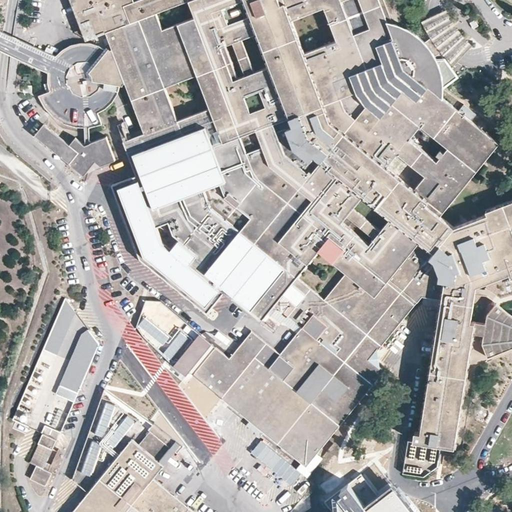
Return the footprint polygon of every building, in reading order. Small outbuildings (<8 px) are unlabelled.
[(210,345),(167,304),(149,302),(141,325),(172,353),(165,366),(187,383),(206,399),(211,403),(215,398),(219,393),(259,427),(256,432),(298,467),(299,466),(311,452),(377,372),(363,360),(417,296),(437,299),(418,404),(453,411),(460,375),(468,331),(478,332),(479,319),(466,317),(471,287),(511,271),(511,203),(448,228),(435,218),(494,146),(467,122),(455,112),(430,91),(409,73),(399,65),(395,53),(388,36),(382,19),(386,17),(379,0),(69,0),(84,37),(103,29),(109,46),(121,80),(140,131),(176,226),(268,302),(296,325),(274,352),(247,329),(224,357),(210,345)] [(458,26),(447,9),(428,18),(425,19),(427,36),(437,50),(457,62),(459,61),(473,45),(458,26)] [(425,19),(390,35),(388,36),(395,53),(408,49),(427,36),(425,19)] [(399,65),(409,73),(417,63),(437,50),(427,36),(408,49),(395,53),(399,65)] [(50,87),(54,93),(59,100),(50,113),(59,119),(64,120),(69,122),(74,123),(80,123),(88,123),(91,122),(94,121),(98,120),(94,109),(96,108),(98,106),(102,104),(105,101),(109,97),(112,92),(114,87),(115,83),(118,84),(119,80),(121,80),(109,46),(107,47),(105,46),(103,48),(98,45),(93,43),(88,41),(81,40),(76,41),(74,41),(71,42),(65,44),(60,47),(56,50),(52,54),(50,57),(48,60),(46,65),(45,71),(45,75),(45,79),(45,84),(46,88),(50,87)] [(52,54),(34,45),(30,54),(26,63),(45,71),(46,65),(48,60),(50,57),(52,54)] [(457,62),(437,50),(417,63),(409,73),(430,91),(457,62)] [(50,87),(46,88),(35,92),(36,97),(40,103),(45,109),(50,113),(59,100),(54,93),(50,87)] [(460,106),(455,112),(467,122),(472,116),(460,106)] [(71,142),(44,121),(34,134),(85,175),(96,161),(102,165),(116,160),(108,137),(90,143),(91,122),(88,123),(86,144),(76,136),(71,142)] [(176,226),(140,131),(120,139),(134,177),(115,183),(141,254),(208,311),(221,320),(225,315),(237,322),(254,320),(268,302),(176,226)] [(60,223),(60,236),(71,235),(71,223),(60,223)] [(118,279),(129,290),(134,285),(123,274),(118,279)] [(133,297),(121,292),(116,304),(136,313),(144,293),(137,290),(133,297)] [(79,315),(66,302),(45,353),(60,359),(79,315)] [(486,320),(479,319),(478,332),(484,332),(482,344),(487,357),(511,348),(511,316),(496,304),(487,315),(486,320)] [(101,346),(89,330),(82,335),(58,393),(77,402),(101,346)] [(222,347),(225,340),(210,334),(207,341),(222,347)] [(219,393),(215,398),(256,432),(259,427),(219,393)] [(197,511),(160,480),(185,450),(172,431),(111,400),(73,474),(93,491),(75,511),(197,511)] [(453,411),(418,404),(413,430),(427,433),(425,443),(433,444),(441,445),(447,446),(453,411)] [(405,439),(425,443),(427,433),(413,430),(408,429),(405,439)] [(43,468),(57,440),(43,433),(30,462),(37,465),(30,478),(46,486),(52,472),(43,468)] [(425,443),(405,439),(402,438),(396,470),(417,474),(430,465),(433,444),(425,443)] [(263,441),(252,453),(292,488),(303,476),(263,441)] [(317,456),(311,452),(299,466),(305,471),(317,456)]
